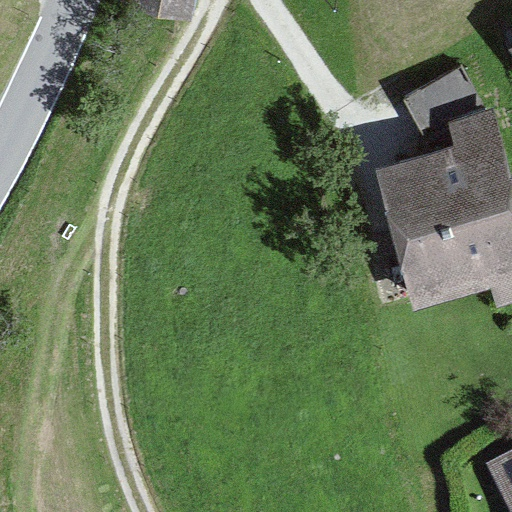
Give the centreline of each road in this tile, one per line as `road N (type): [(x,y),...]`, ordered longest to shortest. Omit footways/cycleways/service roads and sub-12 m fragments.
road 1 (track): [(215,0),(138,144),(110,249),(120,451),(151,511)]
road 2 (track): [(261,0),(372,142)]
road 3 (tertiary): [(0,163),(72,0)]
